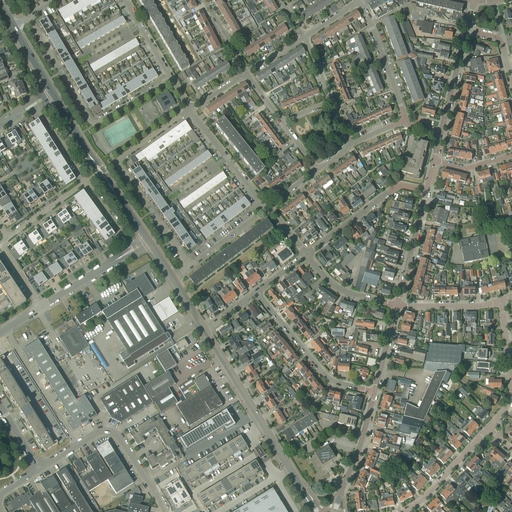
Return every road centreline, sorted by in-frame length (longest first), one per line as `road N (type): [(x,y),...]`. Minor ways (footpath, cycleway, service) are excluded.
road 1 (residential): [(190,266),(115,162),(190,108)]
road 2 (residential): [(170,78),(91,122),(28,18)]
road 3 (tertiary): [(302,491),(204,331)]
road 4 (unclassified): [(164,511),(119,438),(106,431),(38,469)]
road 5 (tertiary): [(147,241),(52,94)]
road 6 (residential): [(374,392),(323,374),(255,293)]
road 7 (residential): [(306,253),(394,187),(426,190)]
road 8 (residential): [(488,429),(511,394),(500,301)]
road 9 (residential): [(406,122),(360,2)]
road 10 (residential): [(334,511),(374,392)]
road 11 (residential): [(267,206),(190,108)]
road 12 (residential): [(402,511),(488,429)]
